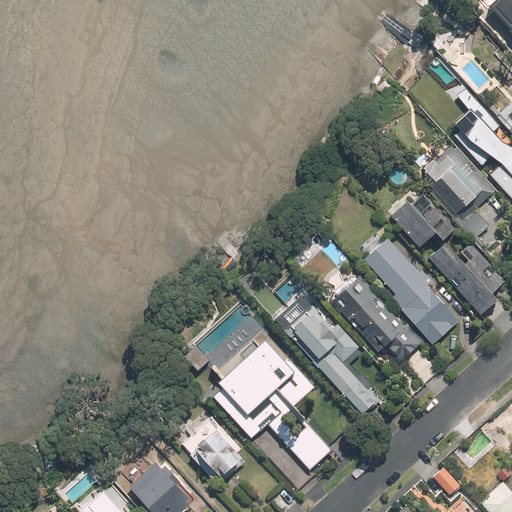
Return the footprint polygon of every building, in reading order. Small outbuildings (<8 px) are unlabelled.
[(511,0),(494,0),(492,2),(511,22),(511,28),(510,30),(511,31),(511,0)] [(511,147),(503,141),(495,132),(501,128),(468,90),(458,99),(468,110),(455,122),(463,130),(455,137),(481,165),(483,168),(492,157),(503,163),(503,164),(491,175),(511,198),(511,147)] [(511,104),(498,117),(511,132),(511,104)] [(454,154),(450,149),(423,172),(428,178),(424,181),(456,216),(458,217),(455,219),(482,249),(485,246),(478,238),(490,227),(474,209),(493,192),(488,186),(457,152),(454,154)] [(480,317),(498,299),(493,294),(506,282),(468,242),(453,257),(437,240),(451,227),(415,190),(386,218),(480,317)] [(416,273),(386,239),(363,259),(394,294),(391,297),(401,308),(400,309),(432,344),(457,321),(425,285),(430,281),(420,270),(416,273)] [(423,340),(407,323),(404,326),(367,287),(368,286),(358,275),(329,302),(338,313),(339,312),(376,352),(383,346),(399,363),(423,340)] [(361,418),(379,401),(345,366),(360,352),(301,289),(268,320),(361,418)] [(213,397),(253,441),(270,425),(311,470),(332,452),(293,409),(314,390),(250,320),(206,359),(215,368),(209,373),(223,388),(213,397)] [(207,362),(191,346),(179,358),(195,374),(207,362)] [(511,459),(511,408),(504,418),(505,419),(492,434),(507,447),(503,451),(511,459)] [(248,455),(240,447),(242,444),(223,422),(220,419),(206,432),(200,426),(185,439),(193,448),(215,472),(221,467),(227,474),(248,455)] [(25,452),(44,474),(55,464),(36,442),(25,452)] [(155,456),(129,480),(157,511),(169,511),(173,509),(175,511),(190,499),(187,496),(190,493),(177,479),(180,477),(165,460),(162,463),(155,456)] [(502,481),(510,473),(504,467),(496,474),(502,481)] [(511,511),(511,491),(502,481),(479,502),(488,511),(511,511)] [(142,511),(140,509),(136,511),(119,511),(118,510),(120,508),(104,490),(83,509),(82,510),(83,511),(142,511)] [(446,508),(441,511),(473,511),(461,498),(448,510),(446,508)]
